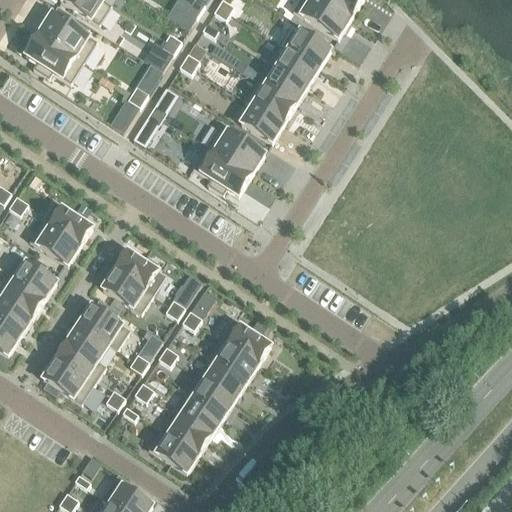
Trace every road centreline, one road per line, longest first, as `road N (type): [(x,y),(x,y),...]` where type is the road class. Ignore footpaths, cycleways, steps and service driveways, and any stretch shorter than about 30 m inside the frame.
road 1 (residential): [(256,277),(0,107)]
road 2 (residential): [(413,29),(256,277)]
road 3 (residential): [(220,511),(278,440),(396,366)]
road 4 (residential): [(0,391),(183,511)]
road 5 (primary): [(511,371),(380,511)]
road 6 (residential): [(396,366),(256,277)]
road 7 (residential): [(396,366),(511,293)]
